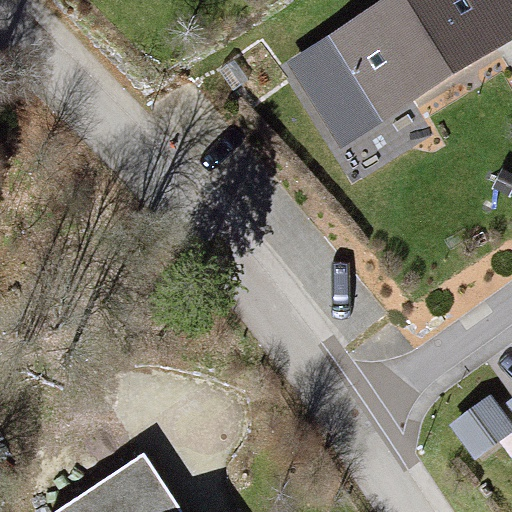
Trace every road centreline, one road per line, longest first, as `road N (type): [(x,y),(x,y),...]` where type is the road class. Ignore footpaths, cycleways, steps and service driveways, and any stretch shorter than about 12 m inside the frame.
road 1 (residential): [(342,414),(251,279),(7,0)]
road 2 (residential): [(342,414),(511,301)]
